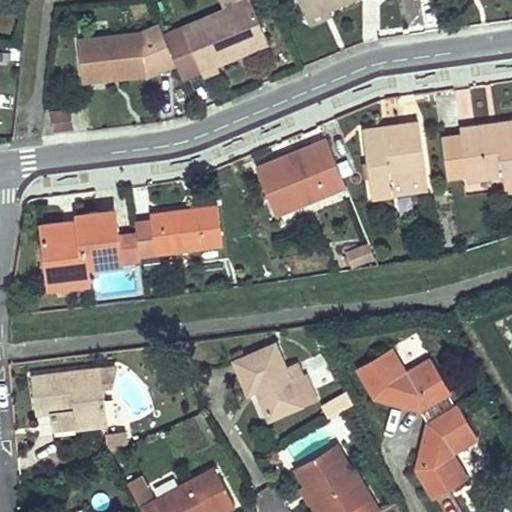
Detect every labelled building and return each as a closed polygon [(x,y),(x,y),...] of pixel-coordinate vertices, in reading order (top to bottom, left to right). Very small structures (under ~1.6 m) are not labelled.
[(265,31),(250,0),(242,0),(164,33),(177,66),(182,79),(200,72),(202,76),(218,70),(215,63),(234,55),(232,51),(240,47),(242,52),(255,46),(251,37),(265,31)] [(298,0),(306,17),(329,8),(347,0),(298,0)] [(329,8),(306,17),(308,22),(331,13),(329,8)] [(164,33),(159,23),(140,31),(78,39),(83,81),(99,80),(98,74),(120,71),(121,76),(145,74),(144,65),(151,63),(156,74),(177,66),(164,33)] [(265,31),(251,37),(255,46),(269,40),(265,31)] [(71,109),(53,110),(55,130),(74,128),(71,109)] [(382,124),(362,127),(372,196),(393,194),(390,177),(426,173),(418,119),(400,122),(401,127),(382,129),(382,124)] [(476,126),(460,127),(467,180),(502,174),(505,192),(511,191),(511,120),(495,122),(496,129),(477,131),(476,126)] [(281,156),(256,166),(275,213),(346,183),(327,137),(308,145),(310,151),(283,162),(281,156)] [(155,219),(136,222),(137,234),(140,254),(223,244),(217,206),(154,213),(155,219)] [(64,221),(42,223),(50,288),(87,283),(86,265),(121,261),(117,236),(114,209),(78,214),(80,225),(64,226),(64,221)] [(137,234),(117,236),(121,261),(141,258),(140,254),(137,234)] [(376,255),(371,242),(362,245),(368,259),(376,255)] [(362,245),(348,251),(354,265),(368,259),(362,245)] [(244,350),(234,355),(251,393),(257,390),(270,418),(317,397),(307,373),(303,375),(293,380),(287,367),(277,343),(247,356),(244,350)] [(391,349),(358,369),(375,398),(382,395),(385,399),(421,408),(433,430),(427,435),(418,467),(435,496),(469,477),(454,451),(479,436),(464,413),(461,414),(444,385),(446,384),(431,359),(406,373),(391,349)] [(298,363),(287,367),(293,380),(303,375),(298,363)] [(102,368),(34,376),(38,411),(52,409),(55,430),(109,424),(102,368)] [(354,470),(338,443),(296,467),(306,485),(322,511),(375,511),(381,509),(372,494),(366,499),(349,473),(354,470)] [(216,467),(142,507),(144,511),(221,511),(237,504),(216,467)] [(372,494),(357,468),(354,470),(349,473),(366,499),(372,494)] [(322,511),(306,485),(301,487),(316,511),(322,511)] [(446,511),(461,511),(453,495),(441,501),(446,511)]
